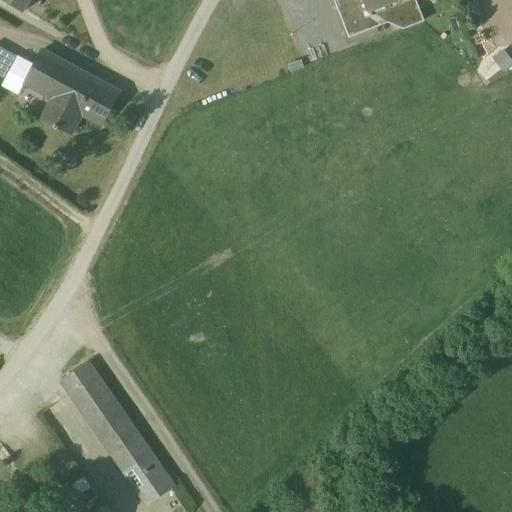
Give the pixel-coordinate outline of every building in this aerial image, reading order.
[(9,0),(26,11),(32,0),(9,0)] [(414,0),(396,0),(371,10),(371,11),(370,12),(365,0),(336,0),(351,36),(391,21),(406,28),(423,21),(414,0)] [(365,0),(370,12),(371,11),(371,10),(396,0),(365,0)] [(19,57),(0,46),(0,76),(7,80),(19,57)] [(121,93),(42,51),(35,65),(25,83),(54,99),(43,119),(55,125),(54,127),(58,129),(59,127),(72,134),(82,114),(104,125),(121,93)] [(35,65),(19,57),(7,80),(4,86),(19,94),(25,83),(35,65)] [(173,486),(88,364),(64,381),(87,413),(92,410),(154,498),(173,486)] [(92,487),(72,500),(79,511),(97,511),(105,507),(92,487)]
